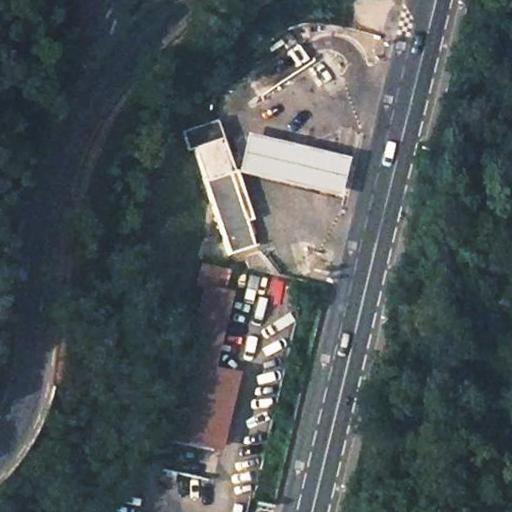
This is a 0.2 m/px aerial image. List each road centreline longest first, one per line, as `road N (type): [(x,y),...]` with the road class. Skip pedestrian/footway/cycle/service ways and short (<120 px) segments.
road 1 (secondary): [(305,511),(430,0)]
road 2 (secondary): [(0,453),(31,387),(52,210),(80,129),(129,56)]
road 3 (unknown): [(413,68),(360,93),(300,106),(277,130),(276,169),(362,277)]
